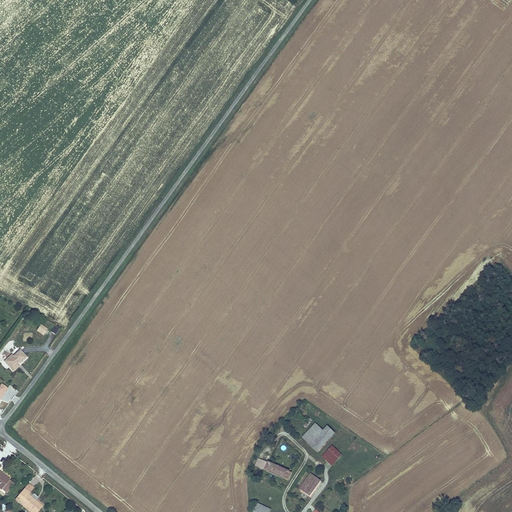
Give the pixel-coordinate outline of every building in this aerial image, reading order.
[(48,329),(41,325),(38,330),(45,334),(48,329)] [(55,326),(51,332),(56,335),(60,329),(55,326)] [(12,365),(15,369),(19,366),(16,363),(18,361),(20,362),(26,357),(20,351),(14,356),(11,355),(8,358),(9,360),(6,363),(10,367),(12,365)] [(0,399),(8,388),(1,384),(0,385),(0,399)] [(302,436),(311,445),(325,432),(317,422),(302,436)] [(317,451),(336,435),(330,428),(325,432),(311,445),(317,451)] [(336,461),(341,456),(333,448),(326,455),(330,459),(327,462),(331,466),(336,461)] [(292,475),(265,464),(262,470),(289,482),(292,475)] [(0,488),(1,489),(9,478),(0,471),(0,488)] [(300,488),(309,495),(319,481),(310,475),(300,488)] [(14,482),(9,478),(1,489),(6,492),(14,482)] [(28,495),(29,493),(25,489),(17,499),(32,511),(37,511),(42,506),(28,495)] [(44,505),(29,493),(28,495),(42,506),(44,505)]
